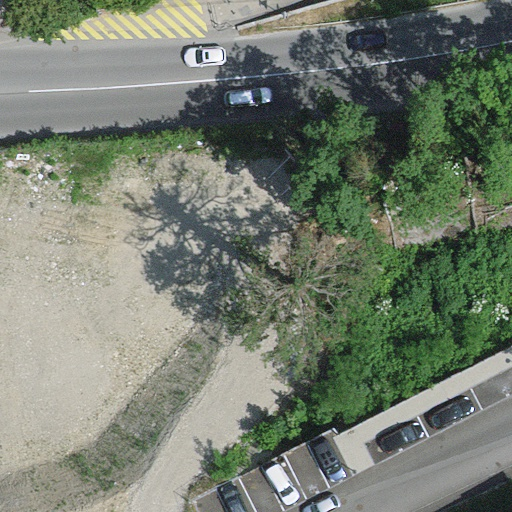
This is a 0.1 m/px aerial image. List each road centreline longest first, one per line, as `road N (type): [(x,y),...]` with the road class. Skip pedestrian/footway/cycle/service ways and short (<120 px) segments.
road 1 (primary): [(57,89),(318,70),(511,44)]
road 2 (residential): [(57,89),(233,0)]
road 3 (residential): [(365,511),(511,441)]
